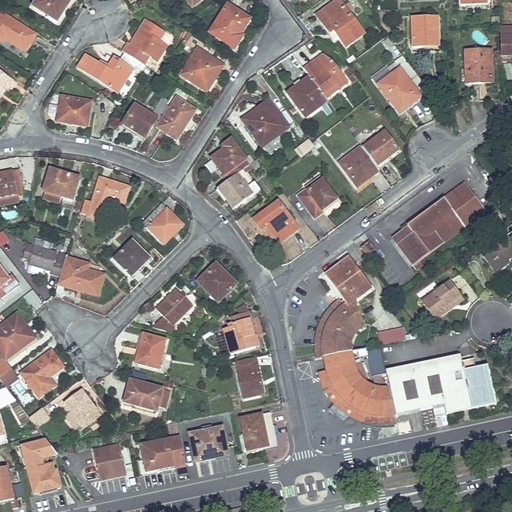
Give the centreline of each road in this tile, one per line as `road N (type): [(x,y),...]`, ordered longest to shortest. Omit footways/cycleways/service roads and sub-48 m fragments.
road 1 (residential): [(269,289),(511,111)]
road 2 (residential): [(174,178),(274,39),(278,16),(269,0)]
road 3 (residential): [(284,470),(90,511)]
road 4 (residential): [(511,422),(326,462)]
road 5 (residential): [(305,466),(269,289)]
road 6 (primary): [(511,470),(337,509)]
road 7 (residential): [(174,178),(104,149),(27,137)]
road 8 (residential): [(269,289),(249,253),(174,178)]
road 9 (residential): [(102,18),(73,36),(27,137)]
